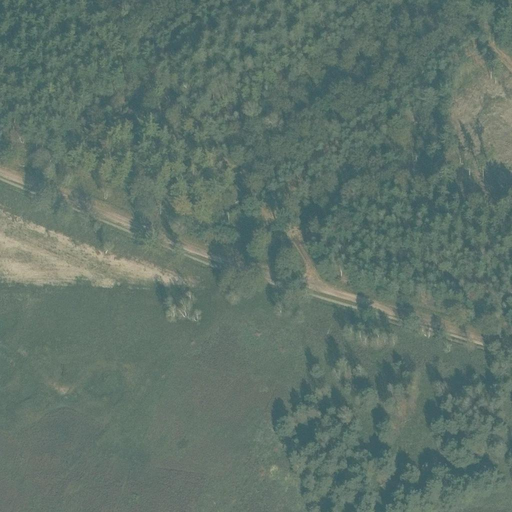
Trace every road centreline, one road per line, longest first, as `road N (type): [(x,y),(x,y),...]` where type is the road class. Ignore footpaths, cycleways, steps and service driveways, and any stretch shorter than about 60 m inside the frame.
road 1 (track): [(0,168),(199,252),(511,345)]
road 2 (track): [(342,295),(72,0)]
